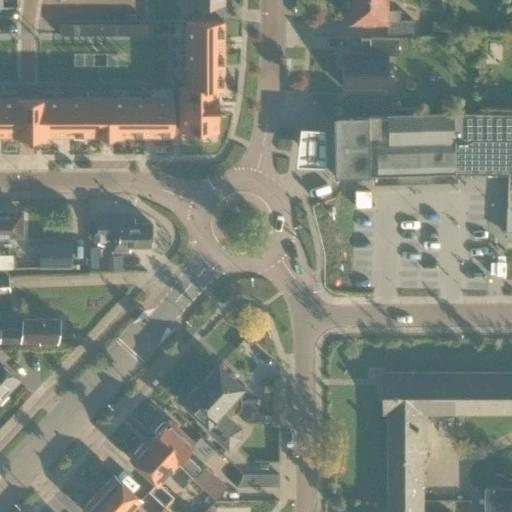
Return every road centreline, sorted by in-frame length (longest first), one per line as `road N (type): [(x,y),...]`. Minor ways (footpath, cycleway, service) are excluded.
road 1 (tertiary): [(0,492),(213,261)]
road 2 (tertiary): [(205,205),(141,182),(0,183)]
road 3 (residential): [(305,319),(511,315)]
road 4 (unclassified): [(306,511),(305,319)]
road 5 (tertiary): [(257,183),(273,0)]
